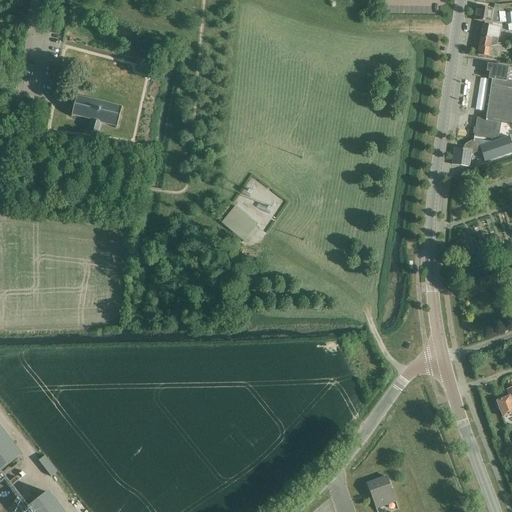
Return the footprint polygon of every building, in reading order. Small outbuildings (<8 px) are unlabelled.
[(476,7),(474,20),(486,22),(506,21),(505,12),(503,12),(500,12),(493,11),(493,9),(476,7)] [(483,24),(480,38),(492,37),(498,38),(500,28),(492,26),(483,24)] [(480,38),(478,47),(489,49),(490,47),(502,45),(502,42),(500,42),(497,43),(498,38),(492,37),(480,38)] [(478,49),(477,55),(485,56),(497,58),(497,57),(500,58),(501,50),(506,51),(507,43),(502,42),(502,45),(490,47),(489,49),(478,47),(478,49)] [(151,65),(139,62),(137,69),(149,73),(151,65)] [(477,119),(474,137),(491,139),(498,136),(500,123),(511,124),(511,68),(507,68),(490,65),(488,72),(493,73),(485,120),(477,119)] [(89,101),(77,98),(78,96),(77,96),(76,98),(75,97),(75,99),(76,99),(75,103),(74,103),(73,104),(74,105),(73,110),(72,109),(72,110),(73,111),(72,115),(70,115),(70,116),(71,117),(71,118),(73,118),(73,119),(76,120),(77,118),(91,121),(89,130),(88,130),(88,131),(89,131),(91,134),(95,135),(98,133),(99,134),(99,132),(101,124),(116,128),(115,130),(117,130),(117,128),(119,129),(119,127),(117,127),(119,120),(121,120),(121,119),(119,118),(121,111),(123,111),(124,110),(121,109),(122,108),(121,107),(120,109),(104,105),(105,103),(103,103),(102,104),(91,101),(91,100),(90,100),(89,101)] [(476,145),(473,141),(465,145),(465,150),(458,149),(457,154),(454,154),(452,165),(469,167),(471,156),(479,151),(476,145)] [(226,219),(223,223),(244,241),(257,226),(235,208),(226,219)] [(498,401),(503,417),(511,413),(511,388),(508,390),(510,397),(498,401)] [(0,471),(10,464),(21,455),(0,427),(0,471)] [(395,503),(386,478),(366,485),(375,510),(395,503)] [(48,493),(28,509),(30,511),(62,511),(48,493)] [(66,501),(75,511),(85,511),(86,511),(72,496),(66,501)]
